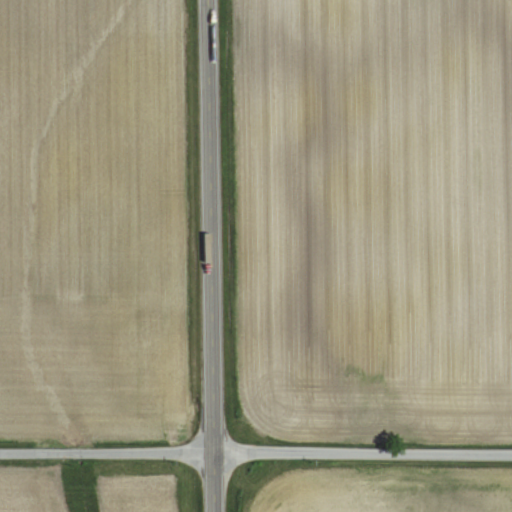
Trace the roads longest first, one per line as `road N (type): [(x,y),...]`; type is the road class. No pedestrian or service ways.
road 1 (primary): [(216,511),(211,0)]
road 2 (residential): [(216,452),(511,453)]
road 3 (residential): [(216,452),(0,452)]
